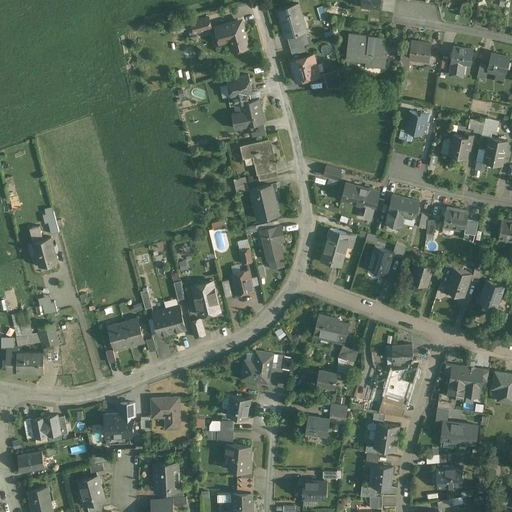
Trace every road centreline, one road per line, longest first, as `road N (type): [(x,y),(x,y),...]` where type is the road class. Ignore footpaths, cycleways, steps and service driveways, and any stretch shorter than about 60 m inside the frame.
road 1 (residential): [(297,279),(255,325),(209,351),(80,395),(9,389)]
road 2 (unclassified): [(256,0),(311,210),(297,279)]
road 3 (residential): [(401,511),(410,438),(441,335)]
road 4 (residential): [(441,335),(297,279)]
